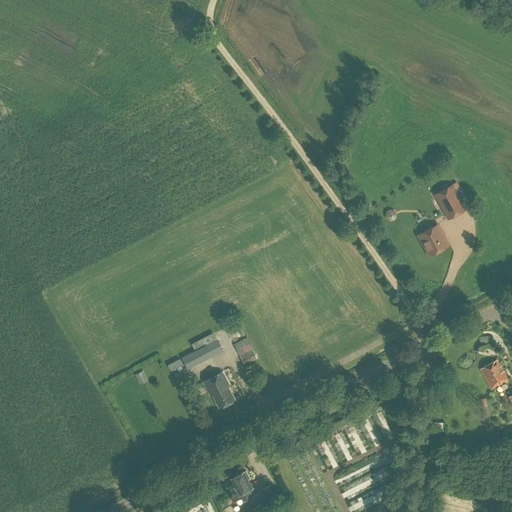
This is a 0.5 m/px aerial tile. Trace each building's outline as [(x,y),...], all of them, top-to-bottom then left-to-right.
[(447,219),(464,209),(451,185),(433,194),(447,219)] [(436,224),(417,235),(429,256),(448,245),(436,224)] [(187,369),(221,351),(216,340),(212,333),(191,344),(194,351),(181,358),(187,369)] [(244,365),(257,358),(252,349),(253,348),(247,337),(233,344),(244,365)] [(179,358),(167,364),(170,370),(182,364),(179,358)] [(491,389),(508,379),(497,360),(480,369),(491,389)] [(218,408),(234,399),(228,387),(229,386),(221,371),(202,382),(210,396),(212,395),(218,408)] [(389,435),(394,433),(386,415),(381,417),(389,435)] [(372,422),(367,424),(378,448),(383,446),(372,422)] [(350,463),(355,461),(343,436),(339,438),(350,463)] [(335,471),(340,469),(329,443),(324,445),(335,471)] [(249,478),(246,471),(244,472),(243,471),(231,478),(239,494),(240,494),(244,502),(251,498),(247,490),(252,488),(247,479),(249,478)] [(339,485),(352,481),(350,477),(338,482),(339,485)] [(268,500),(276,495),(270,484),(262,489),(268,500)] [(259,507),(268,502),(265,497),(256,501),(259,507)]
